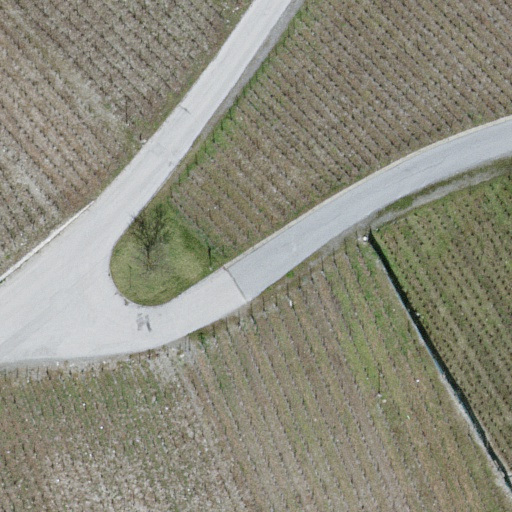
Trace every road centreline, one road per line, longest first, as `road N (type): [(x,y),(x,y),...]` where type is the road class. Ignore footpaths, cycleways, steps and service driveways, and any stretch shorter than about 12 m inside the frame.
road 1 (unclassified): [(10,302),(54,326),(124,326),(191,310),(412,184),(511,142)]
road 2 (unclassified): [(10,302),(158,183),(279,0)]
